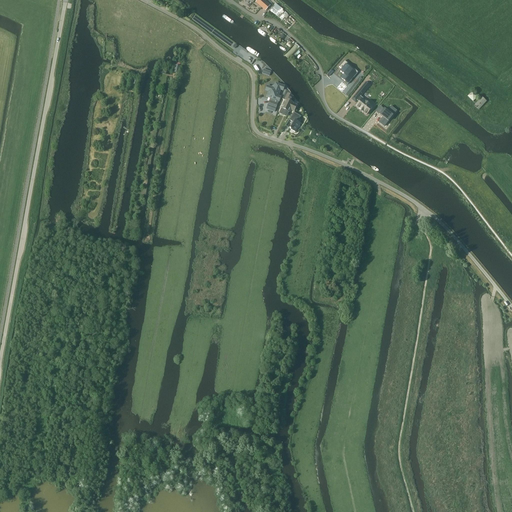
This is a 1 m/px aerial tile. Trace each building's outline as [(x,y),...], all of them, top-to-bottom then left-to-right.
[(263,0),(256,0),(256,1),(266,10),(270,5),(263,0)] [(274,14),(280,7),(276,4),(270,10),(274,14)] [(344,61),(339,67),(341,69),(339,71),(340,72),(340,71),(343,74),(340,78),(341,78),(348,84),(347,84),(348,84),(358,72),(344,61)] [(267,86),(265,91),(268,92),(266,97),(270,99),(266,109),(274,112),(278,102),(279,102),(280,97),(278,96),(280,90),(283,91),(284,86),(275,83),(274,88),(267,86)] [(362,87),(351,101),(354,104),(356,102),(356,101),(359,103),(358,105),(357,106),(356,107),(355,108),(365,116),(371,109),(361,101),(358,99),(359,97),(366,90),(362,87)] [(467,96),(473,101),(478,95),(473,90),(467,96)] [(285,101),(281,109),(289,112),(290,109),(294,111),(297,105),(294,103),(295,100),(292,99),(293,96),(286,93),(284,96),(283,98),(282,99),(285,101)] [(474,105),(479,110),(486,101),(481,96),(474,105)] [(382,117),(378,123),(379,122),(384,126),(396,111),(391,107),(391,106),(387,112),(383,108),(379,114),(382,117)] [(293,114),(289,120),(294,123),(290,129),(295,132),(300,123),(298,121),(300,118),(301,117),(294,112),(293,114)]
